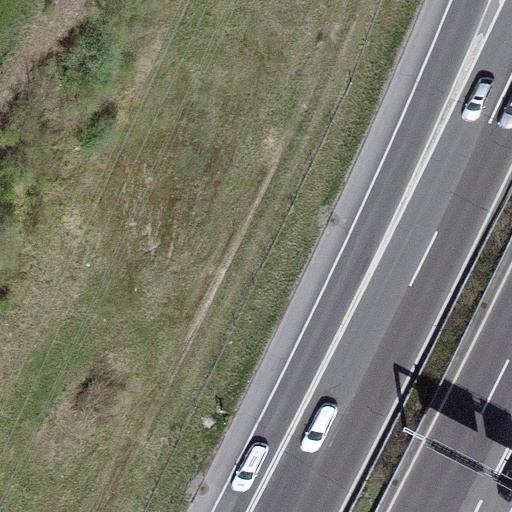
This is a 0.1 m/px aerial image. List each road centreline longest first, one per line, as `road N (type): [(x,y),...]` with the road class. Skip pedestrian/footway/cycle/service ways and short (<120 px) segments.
road 1 (motorway): [(467,0),(258,511)]
road 2 (motorway): [(511,60),(274,511)]
road 3 (motorway): [(454,511),(511,399)]
